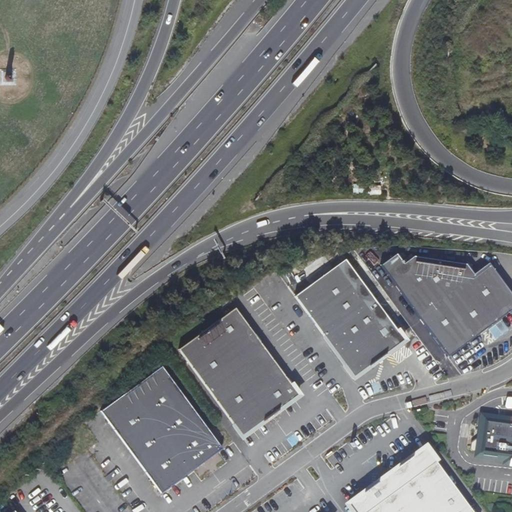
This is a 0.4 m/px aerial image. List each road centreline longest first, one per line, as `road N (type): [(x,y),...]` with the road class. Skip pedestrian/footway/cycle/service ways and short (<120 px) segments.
road 1 (trunk): [(0,393),(191,194),(356,0)]
road 2 (trunk): [(311,0),(190,143),(0,343)]
road 3 (trunk): [(0,416),(171,268),(227,237),(300,216)]
road 4 (unclassified): [(229,511),(362,414),(511,369)]
road 5 (trunk): [(254,0),(63,221)]
road 6 (trunk): [(174,0),(138,99),(65,203),(63,221)]
road 7 (trunk): [(511,186),(457,167),(418,132),(400,83),(405,27),(418,0)]
road 8 (trunk): [(300,216),(342,207),(511,218)]
road 9 (trunk): [(300,216),(511,238)]
